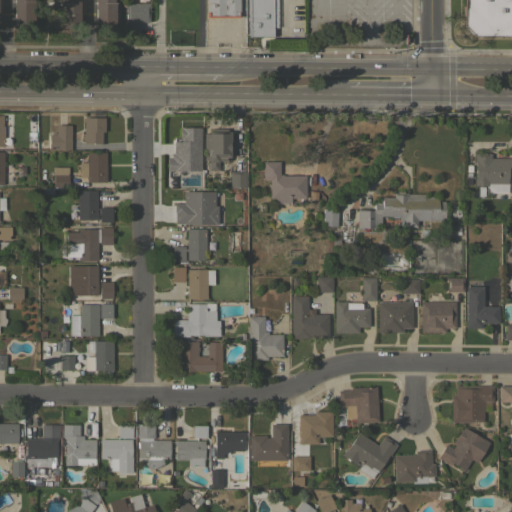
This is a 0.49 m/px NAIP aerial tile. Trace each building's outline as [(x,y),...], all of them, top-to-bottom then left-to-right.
[(12,0),(33,0),(33,1),(34,1),(34,24),(32,24),(32,26),(12,26),(12,0)] [(78,0),(78,28),(59,28),(59,22),(56,22),(56,14),(58,14),(58,0),(78,0)] [(93,0),(112,0),(112,2),(113,2),(113,14),(116,14),(116,26),(113,26),(113,28),(94,28),(93,0)] [(238,0),(239,17),(206,17),(205,0),(238,0)] [(248,19),(247,19),(247,16),(248,16),(248,0),(271,0),(272,36),(248,36),(248,19)] [(461,0),(511,0),(511,35),(471,35),(461,26),(461,0)] [(148,3),(148,22),(139,22),(139,34),(125,34),(125,28),(123,28),(123,20),(125,20),(125,2),(148,3)] [(83,116),(104,117),(104,131),(101,131),(101,143),(82,143),(83,116)] [(70,149),(55,149),(55,150),(47,149),(48,134),(51,134),(51,132),(55,132),(55,124),(70,124),(70,149)] [(166,171),(199,170),(199,127),(178,127),(178,141),(171,141),(171,155),(166,155),(166,171)] [(202,133),(207,133),(207,131),(211,131),(211,128),(227,128),(227,131),(229,131),(229,144),(232,144),(232,151),(229,151),(229,157),(225,157),(225,161),(217,161),(217,169),(208,169),(208,161),(207,161),(207,160),(202,160),(202,133)] [(105,181),(85,181),(85,177),(78,177),(78,162),(85,162),(85,152),(105,152),(105,181)] [(511,157),(511,174),(507,174),(507,183),(487,183),(487,185),(473,185),(473,178),(474,178),(474,162),(474,153),(476,153),(476,152),(487,152),(487,153),(490,153),(490,157),(511,157)] [(262,161),(279,161),(279,174),(282,174),(282,175),(305,175),(305,183),(306,184),(306,188),(305,189),(305,197),(290,198),(290,202),(268,203),(268,179),(262,179),(262,161)] [(52,167),(68,167),(67,186),(52,186),(52,174),(52,167)] [(76,190),(96,189),(96,208),(98,208),(98,207),(111,206),(111,221),(98,221),(98,219),(96,219),(77,219),(76,190)] [(423,193),(423,196),(437,196),(436,200),(444,200),(443,220),(416,219),(416,227),(400,227),(400,221),(398,221),(398,216),(397,216),(397,217),(391,217),(391,216),(380,216),(380,228),(362,228),(362,229),(356,229),(356,208),(373,209),(373,202),(380,202),(380,196),(392,196),(393,192),(396,192),(396,190),(403,190),(403,192),(406,192),(406,193),(423,193)] [(214,191),(181,191),(181,203),(172,203),(172,224),(214,224),(214,191)] [(336,226),(321,225),(322,208),(336,209),(336,226)] [(0,226),(10,226),(10,235),(8,235),(8,241),(10,241),(10,248),(0,248),(0,226)] [(96,260),(77,260),(77,256),(69,256),(69,245),(65,245),(65,231),(78,231),(78,229),(98,228),(98,227),(111,227),(111,244),(98,244),(98,242),(96,242),(96,260)] [(186,228),(204,228),(204,249),(204,259),(186,259),(186,228)] [(184,260),(171,260),(171,245),(184,245),(184,260)] [(96,295),(68,295),(68,265),(96,265),(96,295)] [(183,282),(171,282),(171,266),(183,266),(183,282)] [(186,268),(206,268),(206,269),(213,269),(213,284),(206,284),(206,298),(186,298),(186,268)] [(315,292),(315,276),(331,276),(331,292),(315,292)] [(360,277),(375,277),(375,300),(360,300),(360,277)] [(445,291),(445,277),(462,277),(463,291),(445,291)] [(400,293),(400,278),(417,278),(417,293),(400,293)] [(111,298),(98,298),(98,281),(111,281),(111,298)] [(21,287),(21,299),(7,299),(7,286),(21,287)] [(465,286),(482,286),(482,306),(497,306),(497,315),(498,315),(498,323),(481,323),(481,328),(464,328),(464,320),(465,320),(465,286)] [(290,295),(306,295),(306,309),(314,309),(314,314),(327,314),(327,336),(308,336),(308,338),(290,338),(290,295)] [(333,301),(346,301),(346,302),(359,302),(361,304),(361,307),(368,307),(368,326),(357,326),(357,332),(333,332),(333,301)] [(411,301),(411,328),(401,328),(401,332),(376,332),(376,301),(411,301)] [(454,301),(454,327),(444,327),(444,332),(419,332),(419,301),(454,301)] [(171,336),(171,319),(186,319),(186,303),(203,303),(203,302),(214,302),(214,310),(214,319),(218,319),(218,335),(203,335),(187,335),(187,337),(171,336)] [(97,306),(98,306),(98,303),(111,303),(111,318),(97,318),(97,335),(68,335),(68,314),(79,314),(79,304),(97,304),(97,306)] [(247,359),(247,316),(263,316),(263,331),(267,331),(267,334),(281,334),(281,356),(266,356),(266,359),(247,359)] [(511,339),(503,339),(503,333),(504,333),(504,324),(511,324),(511,339)] [(112,370),(93,370),(93,369),(84,369),(84,356),(92,356),(92,340),(112,340),(112,370)] [(220,370),(177,371),(177,341),(196,341),(196,356),(206,356),(206,342),(220,342),(220,370)] [(72,370),(59,369),(59,362),(54,362),(54,356),(59,356),(59,355),(72,355),(72,370)] [(450,421),(450,395),(454,395),(454,385),(492,385),(492,401),(483,401),(483,410),(482,410),(482,421),(450,421)] [(511,385),(511,401),(498,401),(498,385),(511,385)] [(377,421),(354,423),(354,418),(344,418),(343,406),(337,406),(336,390),(350,389),(350,387),(375,386),(377,421)] [(296,414),(312,414),(312,411),(331,411),(331,436),(317,436),(317,443),(297,443),(296,414)] [(17,442),(9,442),(9,450),(0,450),(0,423),(17,423),(17,442)] [(248,460),(248,435),(265,435),(265,437),(269,437),(269,423),(286,423),(286,460),(248,460)] [(58,424),(58,437),(40,436),(40,424),(58,424)] [(94,439),(94,459),(75,459),(75,465),(63,465),(63,457),(64,457),(64,437),(61,437),(61,424),(78,424),(78,435),(82,435),(82,439),(94,439)] [(131,425),(131,437),(116,437),(117,425),(131,425)] [(169,440),(168,459),(164,459),(164,458),(162,458),(162,464),(149,470),(143,463),(147,457),(137,457),(137,438),(136,438),(136,425),(153,425),(153,438),(151,438),(151,439),(169,440)] [(205,425),(205,438),(190,437),(190,425),(205,425)] [(463,470),(450,462),(449,465),(436,457),(445,443),(451,448),(454,443),(453,442),(454,441),(453,440),(461,427),(462,428),(462,427),(480,438),(481,437),(488,441),(475,462),(470,459),(463,470)] [(243,431),(243,450),(229,450),(229,452),(222,452),(222,459),(213,459),(213,431),(243,431)] [(376,445),(382,435),(396,444),(387,456),(375,473),(374,472),(370,478),(356,468),(360,463),(356,460),(354,464),(348,460),(348,461),(344,459),(345,458),(340,454),(344,448),(345,449),(357,432),(376,445)] [(56,438),(56,457),(45,456),(45,467),(25,466),(25,463),(22,463),(22,461),(22,448),(21,448),(21,443),(24,443),(24,438),(56,438)] [(130,439),(130,455),(131,455),(131,472),(116,472),(116,470),(107,470),(107,458),(99,458),(99,438),(130,439)] [(203,460),(202,460),(202,467),(197,467),(197,464),(193,464),(193,466),(187,466),(187,459),(173,459),(173,440),(203,440),(203,460)] [(392,455),(414,454),(414,450),(429,449),(430,463),(433,463),(433,476),(425,476),(425,482),(411,483),(411,481),(393,482),(392,455)] [(308,456),(308,470),(302,470),(302,471),(290,471),(290,456),(308,456)] [(22,461),(22,463),(22,476),(10,476),(9,461),(22,461)] [(221,488),(208,488),(208,469),(221,469),(221,488)] [(154,511),(109,511),(107,501),(122,497),(123,503),(129,501),(127,496),(139,493),(143,506),(152,504),(154,511)] [(335,508),(325,511),(319,511),(314,500),(328,493),(335,508)] [(65,511),(72,503),(76,506),(77,505),(78,505),(79,501),(80,499),(81,498),(82,498),(83,498),(84,499),(85,498),(94,505),(88,511),(65,511)] [(173,511),(182,499),(194,508),(193,510),(196,511),(200,511),(202,510),(204,511),(173,511)] [(338,511),(339,499),(350,499),(350,503),(359,503),(359,507),(368,508),(368,511),(338,511)] [(282,511),(285,508),(291,511),(301,500),(314,510),(312,511),(282,511)] [(510,511),(504,503),(492,511),(510,511)]
